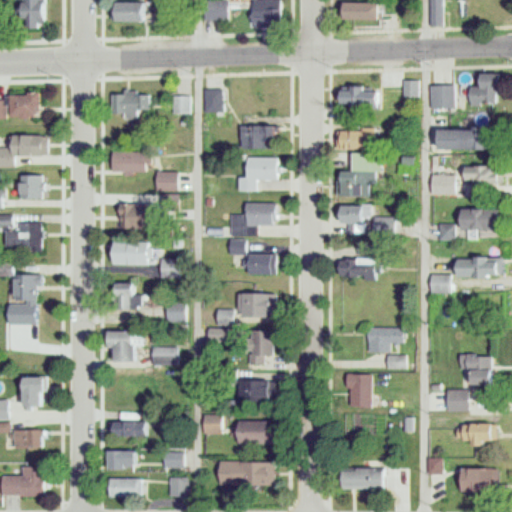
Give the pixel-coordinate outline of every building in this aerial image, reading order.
[(53,0),(30,0),(30,27),(54,27),(53,0)] [(112,21),(159,22),(159,1),(112,0),(112,21)] [(236,0),(208,0),(208,19),(236,19),(236,0)] [(291,0),(256,0),(257,25),(291,25),(291,0)] [(322,0),(299,0),(300,22),(323,22),(322,0)] [(447,0),(433,0),(434,26),(447,26),(447,0)] [(352,19),(389,19),(389,2),(352,2),(352,19)] [(406,98),(418,98),(418,80),(406,80),(406,98)] [(435,108),(463,108),(463,84),(435,84),(435,108)] [(476,84),(476,104),(502,104),(502,84),(476,84)] [(390,88),(345,88),(345,107),(390,107),(390,88)] [(209,112),(229,112),(229,89),(209,89),(209,112)] [(129,90),(129,119),(151,119),(152,91),(129,90)] [(16,93),(16,118),(47,118),(47,93),(16,93)] [(179,113),(194,112),(194,95),(178,95),(179,113)] [(246,124),(246,147),(280,147),(280,124),(246,124)] [(444,149),(489,149),(489,128),(444,128),(444,149)] [(348,130),(348,149),(376,149),(376,130),(348,130)] [(0,166),(23,168),(23,156),(54,157),(55,135),(20,134),(19,148),(0,147),(0,166)] [(158,173),(158,150),(120,150),(120,173),(158,173)] [(342,196),(384,196),(384,152),(361,152),(361,170),(343,169),(342,196)] [(263,190),(263,177),(286,177),(286,156),(251,156),(250,175),(242,175),(241,190),(263,190)] [(468,164),(468,184),(509,184),(509,164),(468,164)] [(162,190),(184,190),(184,171),(162,171),(162,190)] [(23,174),(23,202),(35,202),(35,200),(48,200),(48,174),(23,174)] [(438,194),(463,194),(463,174),(438,174),(438,194)] [(0,206),(9,207),(9,189),(0,189),(0,206)] [(264,223),(284,223),(283,201),(253,202),(253,213),(235,213),(235,235),(264,235),(264,223)] [(138,228),(162,228),(162,204),(138,204),(138,228)] [(345,205),(345,233),(373,233),(373,205),(345,205)] [(511,231),(511,207),(466,207),(466,231),(511,231)] [(0,227),(13,228),(12,248),(48,249),(49,223),(20,222),(20,216),(0,215),(0,227)] [(235,254),(252,254),(252,238),(235,238),(235,254)] [(161,240),(120,240),(120,263),(161,263),(161,240)] [(284,253),(256,253),(256,273),(284,273),(284,253)] [(383,278),(383,258),(362,257),(362,277),(383,278)] [(460,258),(460,276),(511,276),(510,257),(460,258)] [(19,273),(19,299),(47,300),(47,275),(20,275),(20,273),(19,273)] [(436,274),(436,291),(457,291),(457,274),(436,274)] [(153,293),(145,293),(145,282),(126,282),(126,309),(153,309),(153,293)] [(282,292),(249,292),(249,317),(282,317),(282,292)] [(192,303),(174,303),(174,320),(192,320),(192,303)] [(239,309),(222,309),(222,323),(239,323),(239,309)] [(396,352),(396,342),(411,342),(412,328),(374,326),(373,351),(396,352)] [(281,356),(281,329),(252,329),(252,362),(274,362),(274,356),(281,356)] [(146,361),(146,330),(116,331),(116,348),(125,348),(125,361),(146,361)] [(158,365),(184,365),(184,347),(158,347),(158,365)] [(502,355),(474,355),(474,384),(502,384),(502,355)] [(379,373),(354,373),(354,409),(379,409),(379,373)] [(29,376),(29,407),(55,407),(55,376),(29,376)] [(278,403),(278,380),(246,380),(246,403),(278,403)] [(478,389),(452,389),(452,410),(478,410),(478,389)] [(15,399),(0,399),(0,431),(18,432),(18,453),(49,452),(49,429),(16,429),(15,399)] [(228,414),(208,414),(208,433),(228,433),(228,414)] [(136,420),(136,436),(158,436),(158,420),(136,420)] [(243,420),(243,444),(281,444),(281,420),(243,420)] [(504,442),(504,423),(463,423),(463,442),(504,442)] [(116,470),(147,470),(147,450),(116,450),(116,470)] [(167,467),(191,467),(191,452),(167,452),(167,467)] [(447,460),(434,460),(434,472),(447,472),(447,460)] [(282,461),(227,461),(227,484),(282,484),(282,461)] [(53,495),(52,465),(29,466),(30,475),(8,475),(8,496),(53,495)] [(465,467),(465,492),(505,492),(505,467),(465,467)] [(351,468),(351,488),(394,488),(394,468),(351,468)] [(117,497),(148,497),(148,478),(117,478),(117,497)]
